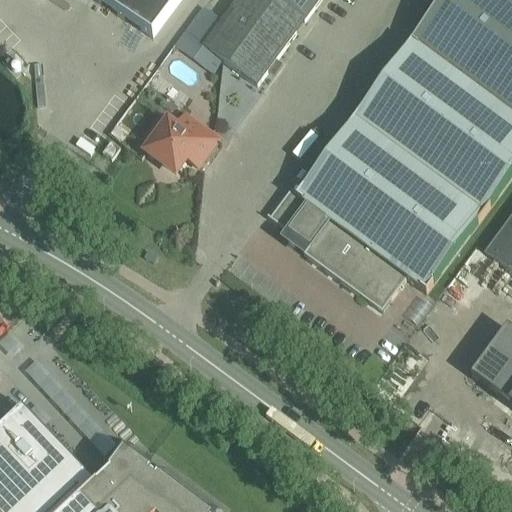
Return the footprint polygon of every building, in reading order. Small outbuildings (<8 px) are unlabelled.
[(90,0),(152,41),(182,0),(90,0)] [(239,0),(203,50),(256,89),(321,0),(239,0)] [(511,0),(444,0),(411,45),(444,69),(496,107),(511,118),(511,0)] [(1,23),(55,64),(72,41),(17,1),(1,23)] [(511,118),(496,107),(444,69),(411,45),(297,199),(291,194),(270,223),(308,251),(303,258),(382,315),(406,282),(426,297),(511,180),(511,118)] [(197,171),(216,144),(184,120),(176,132),(168,126),(146,155),(176,176),(186,162),(197,171)] [(511,220),(485,257),(511,277),(511,220)] [(511,301),(511,284),(498,275),(490,287),(511,301)] [(486,345),(501,327),(449,286),(434,304),(486,345)] [(406,309),(415,320),(430,307),(421,296),(406,309)] [(511,333),(505,329),(469,378),(511,410),(511,333)] [(462,375),(468,363),(417,337),(411,349),(462,375)] [(38,361),(27,367),(33,378),(44,372),(38,361)] [(219,511),(163,470),(155,481),(151,479),(153,477),(150,461),(129,445),(108,474),(110,475),(96,488),(22,409),(0,429),(0,511),(219,511)]
